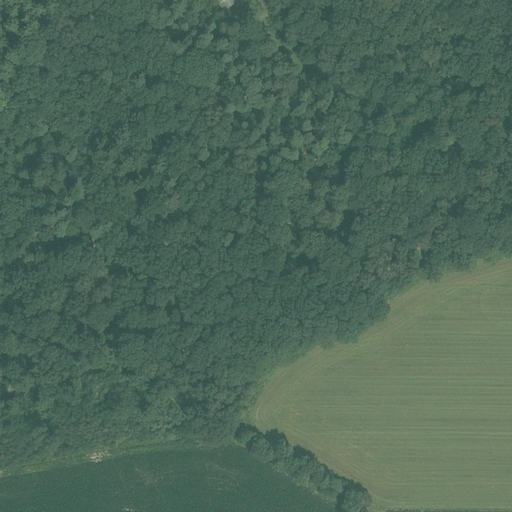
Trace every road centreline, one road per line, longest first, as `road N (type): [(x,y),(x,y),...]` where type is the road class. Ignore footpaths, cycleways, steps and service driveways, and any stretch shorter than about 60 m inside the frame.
road 1 (track): [(0,401),(125,360),(246,270),(383,262),(511,197)]
road 2 (track): [(82,0),(0,100)]
